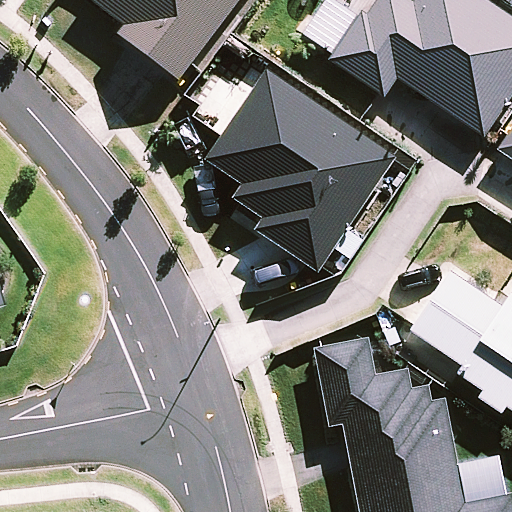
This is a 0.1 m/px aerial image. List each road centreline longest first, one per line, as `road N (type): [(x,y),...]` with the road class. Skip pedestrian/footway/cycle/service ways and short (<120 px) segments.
road 1 (residential): [(201,402),(152,278),(124,232),(0,84)]
road 2 (residential): [(0,441),(201,402)]
